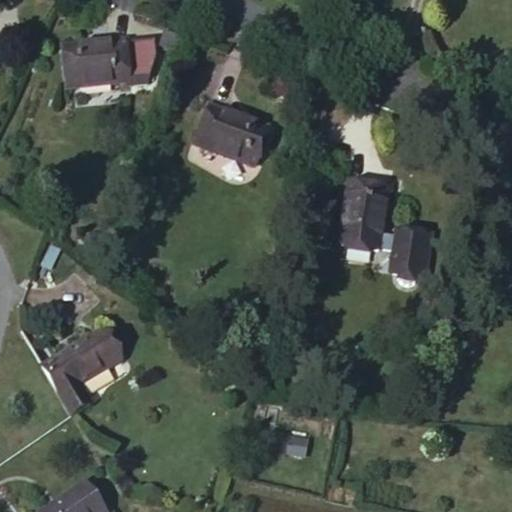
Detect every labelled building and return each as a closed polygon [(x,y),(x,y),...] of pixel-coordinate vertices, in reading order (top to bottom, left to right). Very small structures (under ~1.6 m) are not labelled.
[(154,30),(62,43),(67,78),(130,69),(131,75),(150,72),(156,46),(154,30)] [(287,106),(295,89),(274,78),(265,94),(287,106)] [(240,160),(254,122),(200,101),(184,136),(240,160)] [(356,188),(337,253),(375,262),(376,261),(392,266),(386,287),(391,288),(391,290),(390,290),(390,293),(391,294),(391,295),(392,295),(392,296),(393,298),(394,298),(395,300),(397,300),(398,300),(398,301),(401,301),(402,301),(404,301),(405,300),(406,300),(407,298),(408,298),(408,297),(409,296),(410,295),(410,294),(415,295),(426,257),(398,248),(396,253),(380,248),(395,197),(356,188)] [(493,255),(481,250),(477,263),(489,267),(493,255)] [(93,330),(36,362),(65,417),(86,405),(74,386),(111,363),(93,330)] [(269,457),(308,458),(308,440),(269,439),(269,457)] [(78,472),(37,508),(40,511),(81,511),(98,498),(78,472)]
